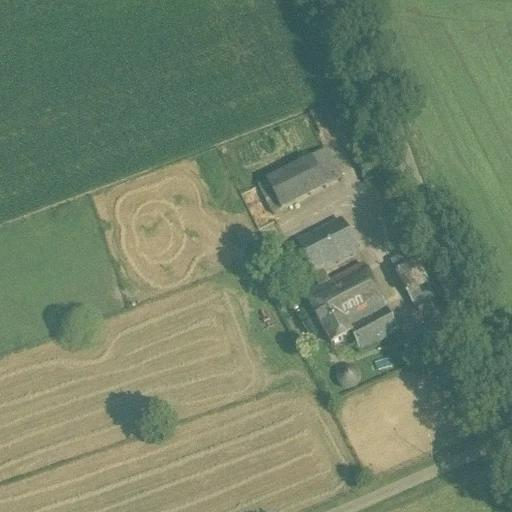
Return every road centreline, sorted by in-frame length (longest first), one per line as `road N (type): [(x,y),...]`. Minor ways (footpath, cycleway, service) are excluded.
road 1 (unclassified): [(511,428),(331,0)]
road 2 (unclassified): [(511,436),(342,511)]
